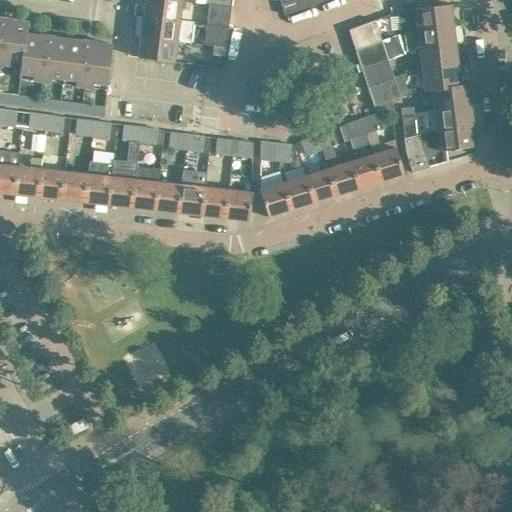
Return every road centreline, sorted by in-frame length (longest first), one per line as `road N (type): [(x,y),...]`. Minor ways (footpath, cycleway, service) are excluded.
road 1 (residential): [(57,503),(150,441),(511,235)]
road 2 (residential): [(0,219),(248,242),(505,159)]
road 3 (residential): [(482,0),(505,159)]
